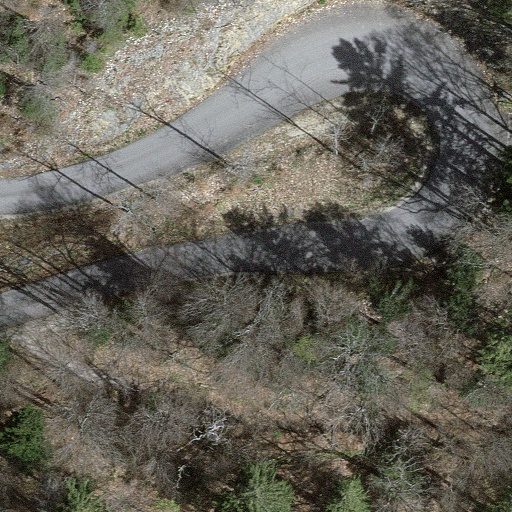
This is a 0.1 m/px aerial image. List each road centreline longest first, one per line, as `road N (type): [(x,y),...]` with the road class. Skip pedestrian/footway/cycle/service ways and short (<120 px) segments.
road 1 (unclassified): [(0,310),(156,262),(379,246),(422,232),(466,179),(471,149),(440,99),(382,72),(340,78),(135,181),(0,204)]
road 2 (track): [(511,448),(0,345)]
